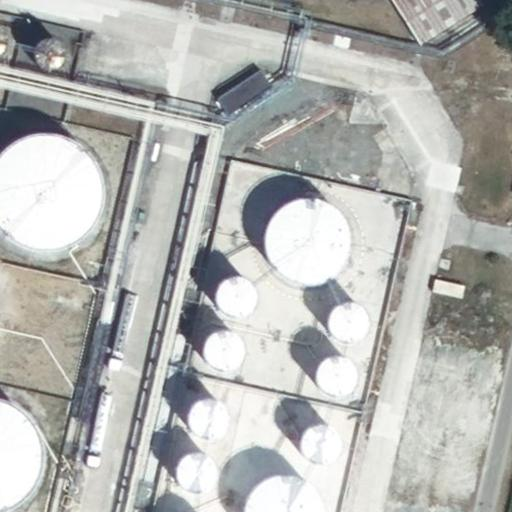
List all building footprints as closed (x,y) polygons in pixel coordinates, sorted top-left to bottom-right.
[(478,0),(389,0),(420,47),(483,6),(478,0)] [(7,46),(8,43),(8,39),(8,35),(6,31),(4,29),(1,26),(0,26),(0,53),(2,52),(5,50),(7,46)] [(61,57),(62,53),(63,50),(62,46),(60,43),(58,40),(55,37),(51,36),(48,35),(44,36),(40,37),(37,40),(35,42),(33,46),(32,50),(33,53),(34,57),(36,60),(39,63),(42,65),(45,66),(49,66),(53,65),(56,63),(59,60),(61,57)] [(105,192),(105,185),(104,178),(101,172),(99,165),(95,159),(90,154),(85,149),(80,145),(74,142),(67,139),(60,137),(53,136),(46,136),(40,137),(33,139),(26,141),(20,144),(14,149),(9,153),(5,159),(1,165),(0,166),(0,217),(0,218),(4,224),(9,230),(14,234),(19,239),(25,242),(32,245),(38,246),(46,247),(52,247),(59,247),(66,245),(73,242),(79,239),(85,235),(90,230),(94,225),(98,219),(101,213),(103,206),(105,199),(105,192)] [(354,247),(354,242),(354,236),(353,231),(351,226),(349,221),(346,216),(343,212),(339,209),(335,206),(330,203),(325,201),(320,200),(315,199),(309,199),(304,199),(299,201),(294,203),(289,205),(285,208),(281,212),(278,216),(275,221),(272,225),(271,230),(270,235),(269,241),(270,246),(271,252),(272,257),(274,261),(277,266),(281,270),(284,274),(289,277),(293,280),(298,282),(303,283),(309,284),(314,284),(319,283),(324,282),(329,280),(334,277),(339,274),(342,270),(346,266),(349,262),(351,257),(353,252),(354,247)] [(258,300),(259,295),(258,291),(256,286),(253,282),(248,279),(244,277),(239,277),(234,277),(229,279),(225,282),(222,285),(220,290),(219,295),(219,300),(221,305),(223,309),(227,312),(231,315),(236,316),(241,316),(246,315),(250,313),(254,309),(257,305),(258,300)] [(371,325),(371,320),(370,315),(368,311),(365,307),(361,304),(356,302),(351,301),(346,302),(342,304),(338,307),(334,310),(332,315),(331,320),(332,324),(333,329),(336,333),(339,337),(344,339),(348,341),(354,341),(358,339),(362,337),(366,334),(369,330),(371,325)] [(248,354),(248,349),(247,344),(245,339),(242,336),(238,333),(233,331),(229,330),(224,331),(219,333),(215,335),(212,339),(210,344),(209,349),(209,354),(211,358),(213,362),(217,366),(221,368),(226,369),(231,370),(236,368),(240,366),(244,363),(246,359),(248,354)] [(358,379),(358,374),(357,369),(355,365),(352,361),(348,358),(344,356),(339,355),(334,356),(329,358),(325,361),(322,364),(320,369),(319,374),(319,379),(321,384),(323,388),(327,391),(331,393),(336,395),(341,395),(346,394),(350,391),(354,388),(356,384),(358,379)] [(45,454),(44,446),(43,440),(41,433),(38,427),(34,421),(30,415),(25,411),(19,406),(13,403),(7,400),(0,398),(0,507),(6,506),(12,504),(19,500),(24,496),(29,491),(34,486),(38,480),(41,474),(43,467),(44,461),(45,454)] [(232,422),(232,417),(232,412),(229,407),(226,403),(222,401),(218,399),(213,398),(208,399),(204,400),(199,403),(196,407),(194,411),(193,416),(193,421),(195,426),(197,430),(201,434),(205,436),(210,437),(215,437),(220,436),(224,434),(228,430),(231,426),(232,422)] [(344,447),(344,442),(343,437),(341,433),(338,429),(334,426),(330,424),(325,423),(320,424),(315,426),(311,428),(308,432),(306,437),(305,441),(305,447),(306,451),(309,456),(313,459),(317,461),(322,463),(327,463),(332,461),(336,459),(340,456),(342,452),(344,447)] [(218,474),(218,469),(218,465),(216,460),(212,456),(209,453),(204,451),(199,451),(194,451),(189,453),(186,456),(182,460),(180,464),(179,469),(179,474),(181,478),(184,483),(187,486),(191,489),(196,490),(201,490),(206,489),(210,487),(214,483),(217,479),(218,474)] [(326,511),(326,509),(326,503),(324,498),(322,494),(319,490),(316,486),(312,482),(309,479),(304,477),(299,475),(294,474),(289,473),(285,473),(280,474),(275,475),(270,477),(266,479),(262,482),(258,485),(254,489),(252,494),(250,498),(248,503),(247,507),(246,511),(326,511)]
